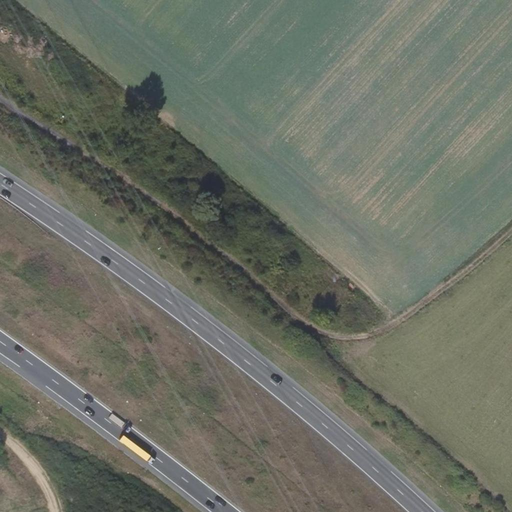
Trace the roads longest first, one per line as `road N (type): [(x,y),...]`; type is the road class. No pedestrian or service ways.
road 1 (track): [(0,101),(129,183),(304,325),(332,337),(366,340),(409,318),(511,235)]
road 2 (trunk): [(419,511),(258,369),(0,183)]
road 3 (trunk): [(0,341),(224,511)]
